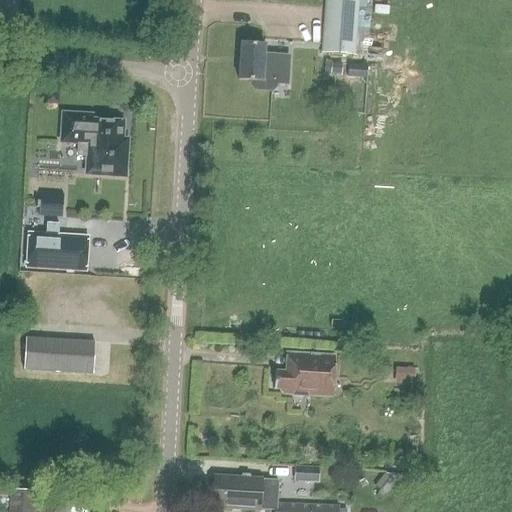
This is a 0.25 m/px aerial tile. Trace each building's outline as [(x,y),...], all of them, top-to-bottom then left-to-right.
[(325,0),(322,54),(354,56),(357,0),(325,0)] [(239,81),(246,81),(253,92),(271,93),(276,88),(277,85),(288,86),(290,56),(265,54),(265,46),(241,44),(239,81)] [(62,114),(60,143),(78,144),(77,156),(92,157),(91,174),(124,176),(125,156),(126,138),(121,138),(122,123),(90,121),(91,116),(62,114)] [(61,213),(60,191),(37,192),(38,214),(61,213)] [(27,234),(25,268),(85,272),(87,237),(56,236),(57,224),(44,223),(44,235),(27,234)] [(92,374),(94,343),(24,339),(23,370),(92,374)] [(331,397),(334,356),(286,353),(285,372),(274,372),(273,389),(284,390),(284,394),(331,397)] [(413,385),(414,369),(395,368),(394,384),(413,385)] [(416,437),(405,437),(404,456),(415,456),(416,437)] [(394,483),(383,475),(374,487),(385,495),(394,483)] [(337,511),(338,507),(312,506),(276,504),(277,481),(262,480),(239,479),(239,477),(225,476),(225,478),(213,477),(211,507),(260,510),(260,509),(273,510),(273,511),(337,511)] [(33,511),(35,492),(10,491),(8,511),(33,511)] [(62,511),(63,503),(40,502),(39,511),(62,511)]
